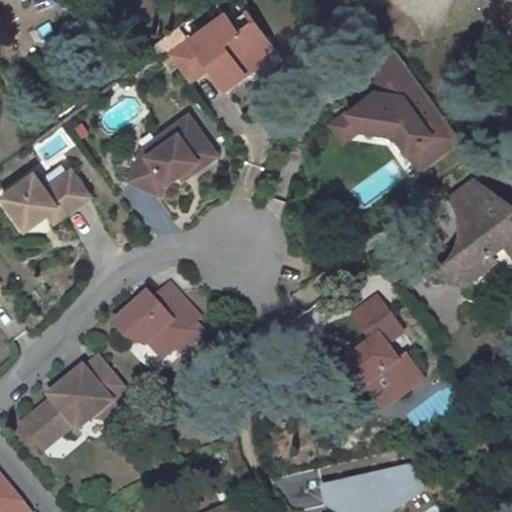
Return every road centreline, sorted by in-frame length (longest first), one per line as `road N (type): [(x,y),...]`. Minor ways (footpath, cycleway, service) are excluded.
road 1 (residential): [(0,402),(109,280),(164,252),(244,244)]
road 2 (unknown): [(215,0),(32,140)]
